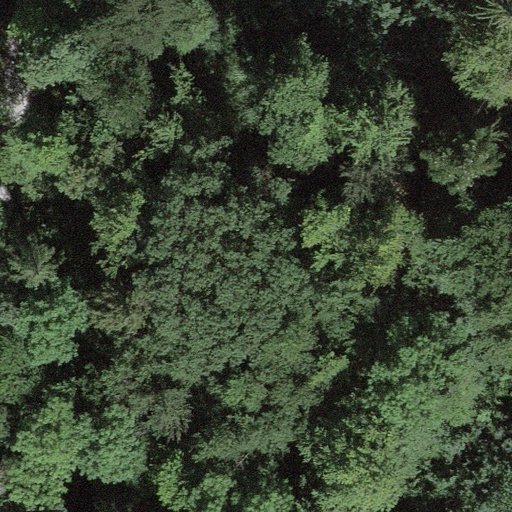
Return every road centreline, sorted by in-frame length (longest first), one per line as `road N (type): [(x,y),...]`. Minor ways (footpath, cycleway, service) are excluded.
road 1 (track): [(38,511),(0,313)]
road 2 (track): [(0,118),(26,0)]
